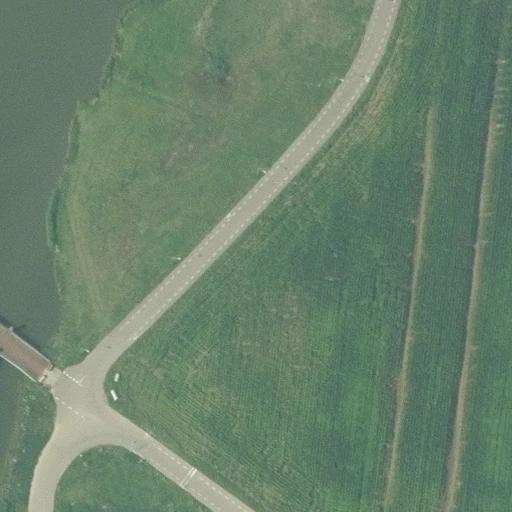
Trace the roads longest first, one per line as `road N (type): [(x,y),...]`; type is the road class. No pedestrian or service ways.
road 1 (residential): [(80,402),(94,361),(255,194),(294,132),(309,88)]
road 2 (residential): [(511,176),(309,88)]
road 3 (residential): [(329,30),(511,57)]
road 4 (residential): [(80,402),(77,424),(46,474),(40,511)]
